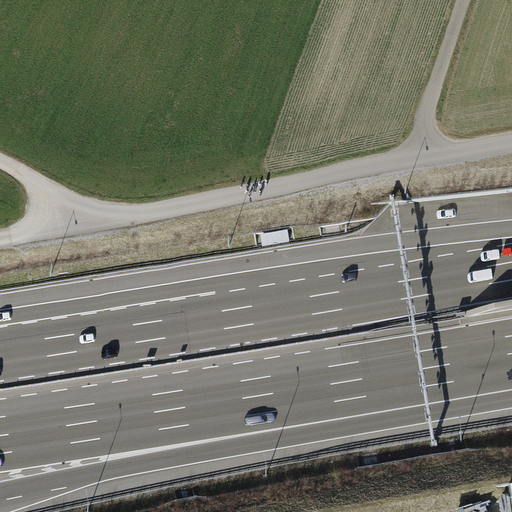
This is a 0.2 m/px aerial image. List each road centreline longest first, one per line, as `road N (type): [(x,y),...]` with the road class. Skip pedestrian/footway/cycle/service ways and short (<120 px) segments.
road 1 (motorway): [(511,270),(0,353)]
road 2 (track): [(430,157),(69,227)]
road 3 (motorway): [(0,499),(107,470),(342,382)]
road 4 (motorway): [(0,435),(342,382)]
road 5 (motorway): [(342,382),(511,353)]
road 6 (track): [(430,157),(426,118),(464,0)]
